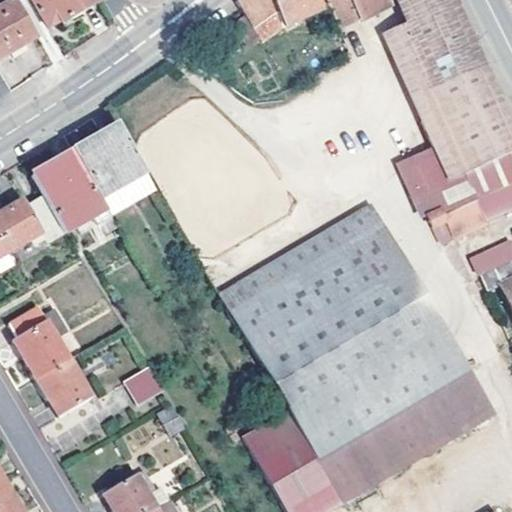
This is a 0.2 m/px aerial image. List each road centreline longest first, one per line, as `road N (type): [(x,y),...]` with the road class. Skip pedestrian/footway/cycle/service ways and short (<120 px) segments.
road 1 (secondary): [(0,136),(142,42)]
road 2 (residential): [(65,511),(0,402)]
